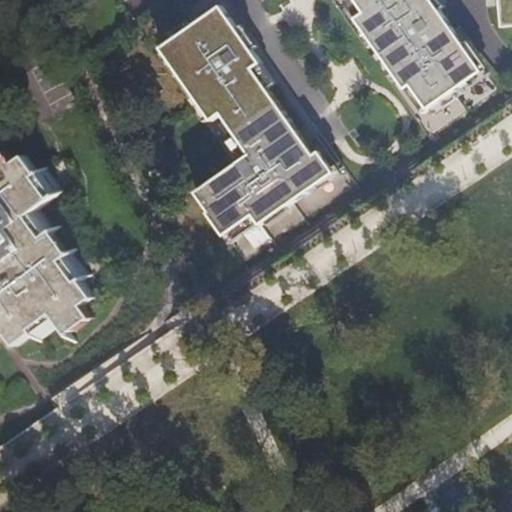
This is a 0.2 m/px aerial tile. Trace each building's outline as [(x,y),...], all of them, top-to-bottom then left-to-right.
[(356,0),(363,10),(355,16),(405,87),(411,85),(428,108),(482,70),(433,0),(356,0)] [(511,0),(497,0),(498,7),(500,28),(511,27),(511,0)] [(218,1),(155,46),(192,97),(186,100),(201,121),(206,117),(208,119),(218,112),(248,154),(193,193),(207,211),(204,213),(228,246),(261,222),(265,228),(290,211),(286,206),(333,172),(319,152),(313,154),(267,91),(277,84),(252,50),(260,44),(242,20),(235,24),(218,1)] [(57,82),(38,98),(53,117),(73,101),(57,82)] [(0,339),(10,332),(18,343),(34,332),(57,315),(64,325),(70,332),(93,315),(85,303),(96,296),(83,279),(67,256),(71,254),(55,231),(38,207),(49,200),(53,197),(36,174),(39,171),(27,155),(17,163),(8,151),(0,156),(0,339)]
